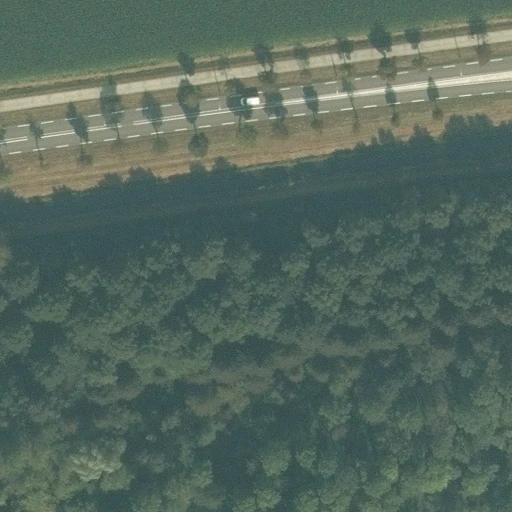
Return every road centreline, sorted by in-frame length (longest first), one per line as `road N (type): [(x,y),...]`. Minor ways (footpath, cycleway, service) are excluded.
road 1 (track): [(511,311),(0,428)]
road 2 (primary): [(0,143),(345,96)]
road 3 (primary): [(511,64),(345,96)]
road 4 (primary): [(345,96),(511,87)]
